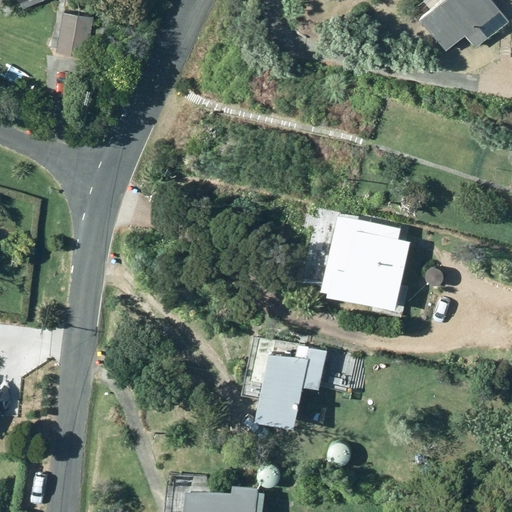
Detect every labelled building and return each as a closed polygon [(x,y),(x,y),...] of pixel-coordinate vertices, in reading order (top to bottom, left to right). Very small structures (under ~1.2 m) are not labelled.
[(18,0),(23,12),(52,0),(18,0)] [(464,44),(474,58),(508,31),(483,0),(446,0),(420,21),(447,57),(464,44)] [(65,14),(58,54),(87,59),(93,19),(65,14)] [(357,241),(347,281),(335,278),(329,304),(394,320),(411,255),(357,241)] [(297,364),(270,358),(256,426),(297,435),(305,397),(319,400),(327,365),(298,359),(297,364)] [(278,511),(279,510),(258,507),(259,502),(234,500),(233,506),(207,503),(208,498),(189,497),(186,511),(278,511)]
